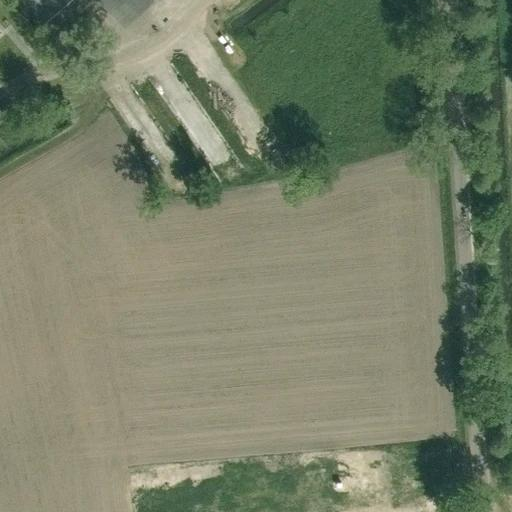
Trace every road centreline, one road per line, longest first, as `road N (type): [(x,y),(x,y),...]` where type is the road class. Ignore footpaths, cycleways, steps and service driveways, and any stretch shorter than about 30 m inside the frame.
road 1 (unclassified): [(483,511),(450,0)]
road 2 (unclassified): [(0,92),(140,51),(205,0)]
